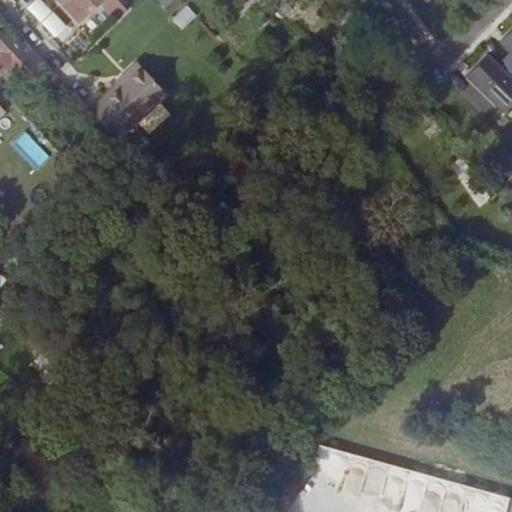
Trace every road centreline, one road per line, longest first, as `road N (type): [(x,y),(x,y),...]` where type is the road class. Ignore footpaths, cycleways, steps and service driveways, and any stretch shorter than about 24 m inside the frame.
road 1 (residential): [(384,0),(412,40),(441,58),(504,0)]
road 2 (unknown): [(430,511),(343,487),(328,491),(312,511)]
